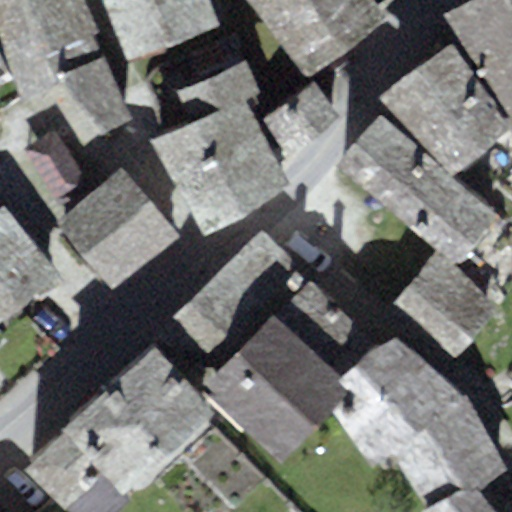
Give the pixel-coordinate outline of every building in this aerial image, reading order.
[(0,0),(0,54),(11,75),(20,100),(0,110),(0,129),(8,158),(19,152),(53,131),(68,155),(130,121),(90,37),(98,33),(82,0),(0,0)] [(216,27),(206,0),(102,0),(126,61),(216,27)] [(389,23),(371,0),(248,0),(309,80),(389,23)] [(511,0),(471,0),(447,12),(456,29),(490,89),(511,79),(511,0)] [(510,128),(453,45),(386,106),(450,176),(510,128)] [(0,81),(11,75),(0,54),(0,81)] [(189,124),(151,140),(204,237),(287,188),(245,100),(257,93),(244,61),(172,94),(189,124)] [(511,79),(490,89),(510,128),(511,131),(511,79)] [(339,121),(312,84),(263,120),(287,157),(339,121)] [(450,176),(380,118),(336,167),(432,255),(452,270),(497,215),(450,176)] [(110,293),(180,237),(124,167),(89,189),(68,155),(53,131),(19,152),(55,210),(61,218),(54,223),(110,293)] [(2,207),(0,208),(0,321),(60,276),(2,207)] [(310,277),(260,230),(220,272),(176,318),(224,363),(269,315),(339,380),(375,342),(308,279),(310,277)] [(452,270),(432,255),(380,319),(401,336),(411,324),(454,359),(496,306),(452,270)] [(339,380),(269,315),(224,363),(200,388),(282,464),(330,413),(347,394),(336,383),(339,380)] [(467,403),(395,340),(379,346),(375,342),(339,380),(336,383),(347,394),(330,413),(370,468),(391,454),(425,511),(476,487),(509,472),(467,403)] [(214,416),(153,347),(64,430),(103,475),(122,497),(214,416)] [(103,475),(64,430),(22,466),(61,511),(103,475)] [(495,511),(476,487),(425,511),(424,511),(495,511)]
